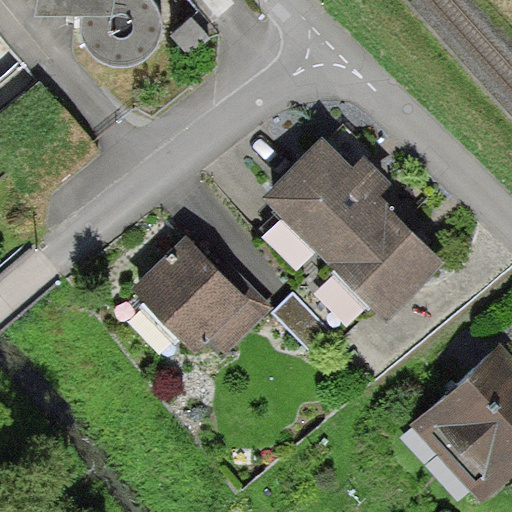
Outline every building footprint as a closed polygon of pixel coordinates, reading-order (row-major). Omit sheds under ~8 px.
[(42,0),(40,19),(84,20),(82,30),(84,44),(90,56),(100,66),(113,72),(127,73),(141,70),(153,62),(161,51),(165,37),(164,23),(159,10),(150,0),(42,0)] [(193,18),(172,36),(190,57),(211,38),(193,18)] [(0,156),(31,194),(91,144),(41,84),(0,118),(0,156)] [(322,257),(381,199),(394,186),(366,160),(355,171),(326,143),(267,202),(322,257)] [(445,264),(381,199),(322,257),(386,322),(445,264)] [(229,259),(217,271),(190,243),(135,295),(193,357),(213,339),(226,352),(273,307),(229,259)] [(319,273),(298,293),(330,326),(351,306),(319,273)] [(336,336),(293,293),(274,312),(317,355),(336,336)] [(511,358),(502,348),(417,428),(487,502),(511,478),(511,358)]
